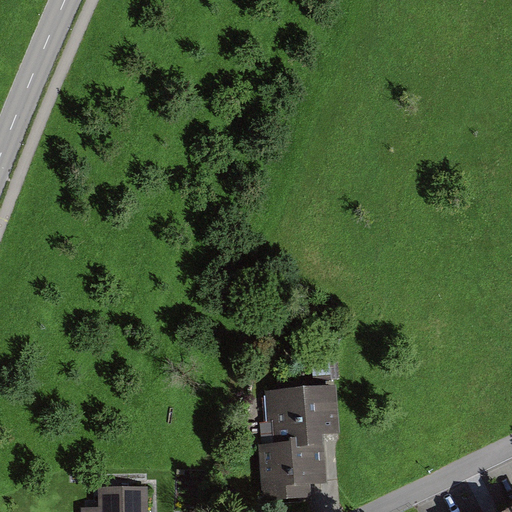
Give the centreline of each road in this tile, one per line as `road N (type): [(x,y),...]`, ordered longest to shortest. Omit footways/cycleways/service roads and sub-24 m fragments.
road 1 (tertiary): [(0,165),(66,0)]
road 2 (residential): [(374,511),(511,446)]
